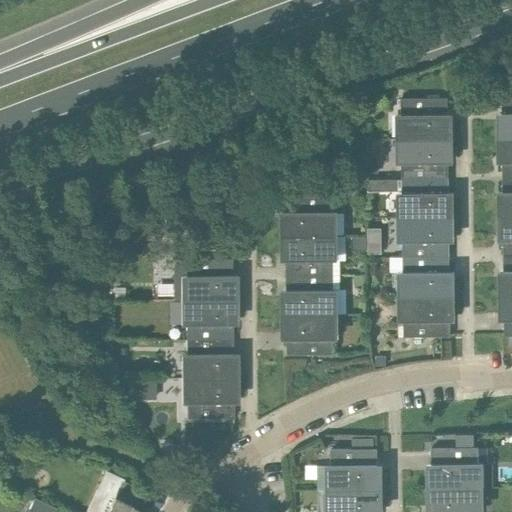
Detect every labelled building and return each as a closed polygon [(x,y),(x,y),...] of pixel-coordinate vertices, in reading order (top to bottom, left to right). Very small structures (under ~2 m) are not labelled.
[(511,97),(502,97),(502,138),(511,137),(511,97)] [(401,140),(447,139),(447,99),(401,99),(401,140)] [(511,137),(502,138),(503,177),(511,177),(511,137)] [(402,179),(448,178),(447,139),(401,140),(402,179)] [(378,173),(378,160),(367,160),(367,173),(378,173)] [(511,177),(503,177),(503,216),(511,216),(511,177)] [(402,218),(448,217),(448,178),(402,179),(402,218)] [(285,195),(286,236),(332,236),(332,195),(285,195)] [(165,217),(165,227),(178,226),(178,216),(165,217)] [(511,216),(503,216),(503,256),(511,256),(511,216)] [(403,257),(449,257),(448,217),(402,218),(403,257)] [(332,236),(286,236),(286,275),(332,275),(332,236)] [(366,236),(353,237),(353,252),(366,252),(366,236)] [(369,241),(369,255),(382,254),(382,241),(369,241)] [(511,256),(503,256),(504,296),(511,295),(511,256)] [(403,297),(449,297),(449,257),(403,257),(403,297)] [(186,300),(232,300),(231,260),(185,260),(186,300)] [(332,275),(286,275),(286,315),(333,314),(332,275)] [(365,275),(354,275),(354,286),(365,286),(365,275)] [(87,298),(107,299),(107,288),(87,288),(87,298)] [(450,337),(449,297),(403,297),(404,337),(450,337)] [(186,339),(232,339),(232,300),(186,300),(186,339)] [(87,315),(103,315),(104,304),(87,304),(87,315)] [(333,314),(286,315),(286,355),(333,355),(333,314)] [(186,379),(232,378),(232,339),(186,339),(186,379)] [(375,356),(375,366),(387,366),(387,356),(375,356)] [(122,374),(116,365),(107,371),(113,380),(122,374)] [(233,418),(232,378),(186,379),(187,419),(233,418)] [(157,383),(128,383),(128,400),(157,400),(157,383)] [(352,449),(374,449),(374,438),(352,439),(352,449)] [(432,488),(478,488),(478,448),(431,449),(432,488)] [(331,450),(331,490),(377,489),(377,449),(374,449),(352,449),(331,450)] [(0,462),(0,473),(4,476),(11,465),(2,459),(0,462)] [(146,494),(147,492),(121,480),(105,473),(86,511),(88,511),(142,511),(138,510),(146,493),(146,494)] [(432,511),(478,511),(478,488),(432,488),(432,511)] [(377,511),(377,489),(331,490),(331,511),(377,511)] [(54,511),(56,509),(36,499),(29,511),(54,511)]
